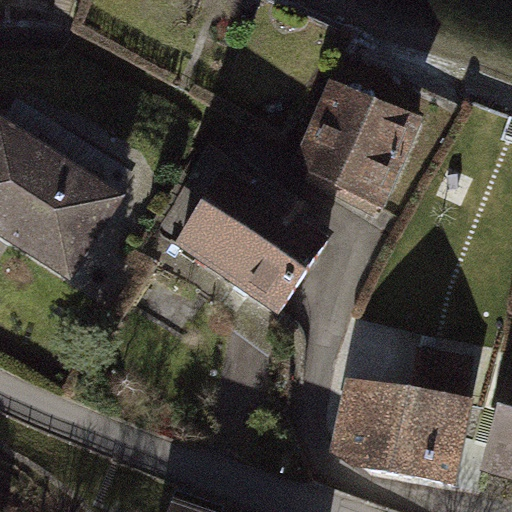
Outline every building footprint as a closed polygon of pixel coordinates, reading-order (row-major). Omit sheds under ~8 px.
[(328,83),(293,163),(311,173),(307,181),(339,198),(343,190),(375,206),(416,121),(328,83)] [(0,243),(65,286),(121,198),(0,119),(0,243)] [(185,174),(210,192),(223,171),(198,153),(185,174)] [(319,241),(223,171),(210,192),(175,243),(272,310),(319,241)] [(489,359),(497,332),(438,316),(430,342),(489,359)] [(511,353),(478,465),(480,465),(480,464),(511,473),(511,353)] [(365,467),(446,483),(464,402),(347,382),(334,441),(365,467)] [(216,511),(218,508),(169,491),(161,511),(216,511)]
